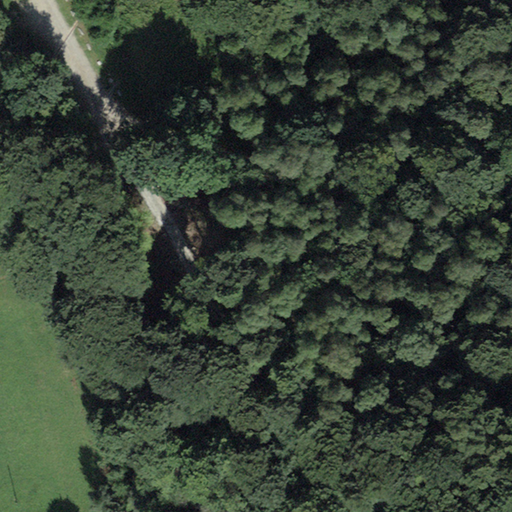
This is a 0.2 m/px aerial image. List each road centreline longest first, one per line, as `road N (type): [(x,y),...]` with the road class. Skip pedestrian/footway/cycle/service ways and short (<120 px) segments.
road 1 (track): [(372,511),(342,496),(267,414),(176,217),(139,162)]
road 2 (track): [(208,511),(139,162)]
road 3 (track): [(120,121),(306,221)]
road 4 (track): [(120,121),(41,0)]
